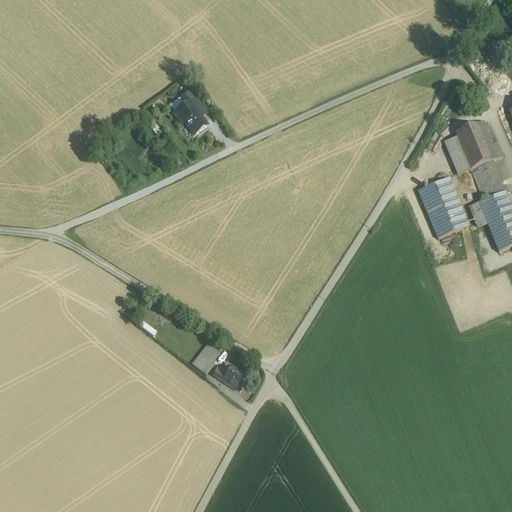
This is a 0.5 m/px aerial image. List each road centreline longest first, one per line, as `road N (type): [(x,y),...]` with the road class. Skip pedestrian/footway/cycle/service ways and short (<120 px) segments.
road 1 (unclassified): [(492,0),(397,175),(271,375)]
road 2 (track): [(271,375),(65,240),(0,230)]
road 3 (unclassified): [(357,511),(271,375)]
road 4 (unclassified): [(271,375),(200,511)]
